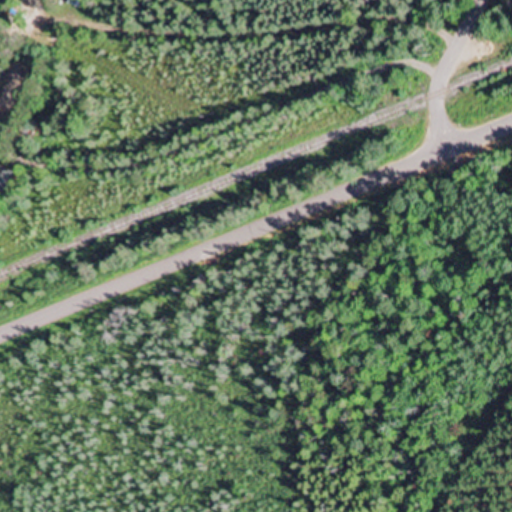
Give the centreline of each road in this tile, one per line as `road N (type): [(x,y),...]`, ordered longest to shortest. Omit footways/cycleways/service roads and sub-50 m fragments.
road 1 (residential): [(511,124),(0,336)]
road 2 (residential): [(480,5),(325,30),(245,89),(95,144)]
road 3 (residential): [(441,155),(435,96),(482,0)]
